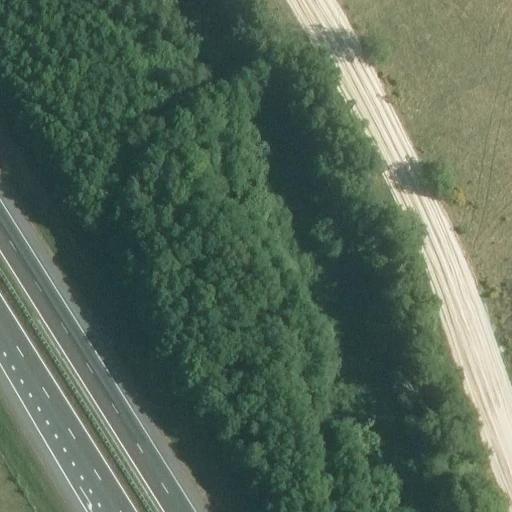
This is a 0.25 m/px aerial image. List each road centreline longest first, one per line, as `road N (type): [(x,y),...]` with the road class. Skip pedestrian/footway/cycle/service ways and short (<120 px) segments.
road 1 (track): [(511,456),(437,245),(309,0)]
road 2 (motorway): [(176,511),(0,230)]
road 3 (motorway): [(0,321),(119,511)]
